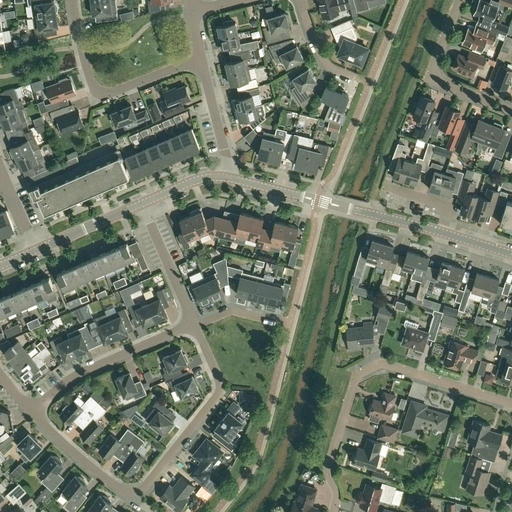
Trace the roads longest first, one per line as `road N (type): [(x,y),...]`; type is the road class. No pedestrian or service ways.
road 1 (residential): [(332,511),(328,469),(358,372),(380,362),(511,406)]
road 2 (residential): [(119,490),(140,490),(218,392),(193,324)]
road 3 (residential): [(200,60),(104,95),(82,64),(69,0)]
road 4 (residential): [(29,410),(74,375),(193,324)]
road 5 (residential): [(459,0),(428,79),(511,111)]
road 6 (residential): [(193,324),(143,202)]
road 7 (tertiary): [(442,233),(317,199)]
road 8 (residential): [(119,490),(29,410)]
road 9 (residential): [(200,60),(224,177)]
